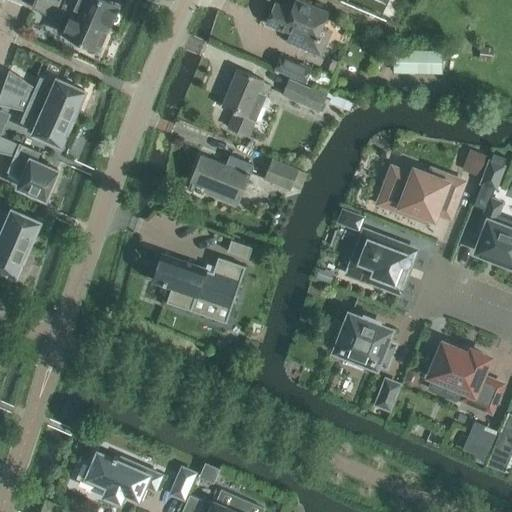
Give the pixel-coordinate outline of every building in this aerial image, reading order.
[(57,24),(56,27),(57,30),(60,33),(63,34),(87,44),(86,48),(88,51),(91,53),(95,52),(97,49),(99,50),(109,27),(46,0),(35,0),(32,8),(54,17),(54,16),(59,18),(58,20),(57,24)] [(46,0),(109,27),(112,22),(115,22),(118,20),(120,17),(119,13),(116,11),(119,4),(108,0),(46,0)] [(328,42),(319,38),(330,12),(300,0),(295,0),(292,9),(275,2),(267,21),(291,31),(287,42),(322,57),(328,42)] [(481,46),(478,61),(492,63),(494,48),(481,46)] [(394,51),(394,71),(441,72),(442,52),(394,51)] [(312,68),(281,55),(275,70),(306,83),(312,68)] [(85,91),(57,79),(56,82),(41,79),(37,89),(9,70),(3,87),(73,118),(85,91)] [(266,96),(271,85),(263,82),(264,80),(238,70),(223,106),(235,112),(229,128),(249,136),(266,96)] [(328,93),(313,87),(312,90),(290,80),(283,95),(320,111),(328,93)] [(34,133),(61,145),(73,118),(3,87),(0,95),(0,104),(27,111),(23,121),(35,129),(34,133)] [(39,153),(0,135),(0,152),(16,156),(9,171),(22,179),(19,186),(46,198),(58,170),(35,160),(39,153)] [(464,169),(481,175),(487,157),(471,150),(464,169)] [(202,155),(192,181),(214,190),(213,194),(236,204),(236,205),(237,205),(253,165),(241,160),(230,155),(226,165),(202,155)] [(299,193),(306,173),(273,160),(265,179),(299,193)] [(490,161),(482,183),(495,188),(503,166),(490,161)] [(380,202),(423,219),(424,214),(433,217),(435,211),(449,216),(462,182),(432,171),(430,176),(415,170),(413,176),(393,169),(380,202)] [(511,219),(497,214),(502,203),(490,199),(477,234),(483,236),(477,251),(491,257),(490,259),(501,263),(502,261),(511,264),(511,219)] [(0,236),(28,249),(40,222),(12,209),(11,213),(0,210),(0,236)] [(363,217),(343,210),(339,222),(358,229),(363,217)] [(365,278),(370,280),(369,283),(381,288),(382,285),(399,292),(405,275),(400,273),(403,265),(405,266),(406,266),(408,265),(409,265),(410,264),(410,263),(410,262),(411,261),(410,260),(410,259),(410,258),(409,258),(409,257),(407,256),(410,249),(365,231),(352,265),(368,271),(365,278)] [(0,268),(16,276),(28,249),(0,236),(0,268)] [(227,251),(249,259),(253,247),(231,239),(227,251)] [(191,311),(198,292),(233,305),(247,267),(217,256),(211,272),(162,255),(154,280),(169,286),(163,301),(191,311)] [(324,286),(313,281),(308,296),(319,300),(324,286)] [(365,317),(364,319),(350,314),(345,326),(337,322),(328,344),(337,347),(336,350),(343,353),(377,366),(378,363),(386,366),(395,345),(386,342),(391,330),(377,324),(378,322),(365,317)] [(489,357),(472,350),(471,353),(446,342),(445,344),(443,343),(430,375),(466,390),(462,398),(491,410),(502,384),(481,376),(489,357)] [(376,404),(389,409),(399,384),(386,379),(376,404)] [(162,475),(122,457),(120,462),(116,460),(117,457),(114,456),(113,459),(98,452),(88,477),(109,486),(105,495),(120,501),(124,492),(138,499),(144,484),(156,489),(162,475)] [(217,470),(202,464),(196,477),(211,484),(217,470)] [(183,467),(171,493),(184,498),(195,473),(183,467)] [(188,494),(180,511),(236,511),(215,503),(214,505),(203,500),(188,494)]
